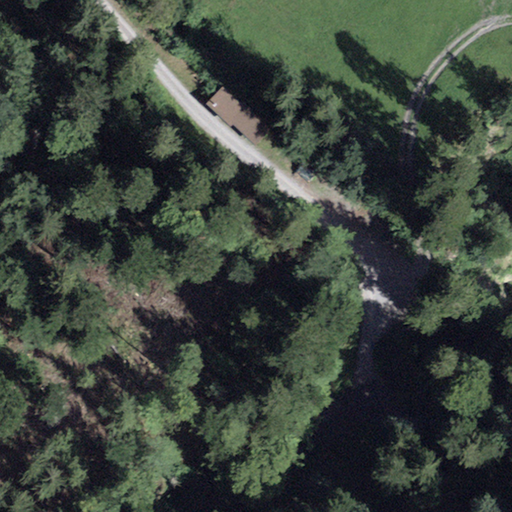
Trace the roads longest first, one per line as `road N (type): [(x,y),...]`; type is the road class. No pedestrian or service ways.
road 1 (track): [(511,414),(386,414),(367,385),(375,267),(319,202),(203,115),(102,0)]
road 2 (track): [(373,301),(414,286),(427,259),(401,166),(423,82),(447,51),(511,19)]
